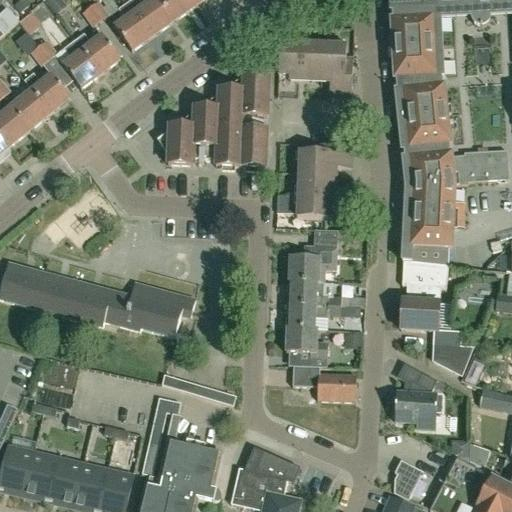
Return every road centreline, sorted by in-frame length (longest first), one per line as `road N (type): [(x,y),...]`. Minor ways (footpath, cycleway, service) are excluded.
road 1 (residential): [(367,471),(252,419),(253,217),(135,205),(88,146)]
road 2 (residential): [(88,146),(299,0)]
road 3 (residential): [(382,234),(360,0)]
road 4 (residential): [(367,471),(377,280)]
